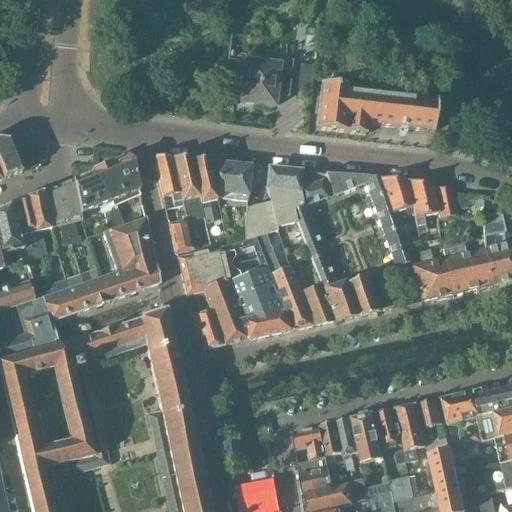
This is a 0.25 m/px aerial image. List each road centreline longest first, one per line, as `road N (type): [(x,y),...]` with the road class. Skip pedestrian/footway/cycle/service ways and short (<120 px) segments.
road 1 (residential): [(134,136),(434,165),(511,185)]
road 2 (residential): [(289,511),(281,433),(289,422),(511,372)]
road 3 (residential): [(191,364),(502,296)]
road 4 (residential): [(191,364),(134,136)]
road 5 (residential): [(222,511),(191,364)]
road 6 (residential): [(92,131),(62,105),(69,0)]
road 7 (residential): [(36,0),(28,103),(47,128)]
